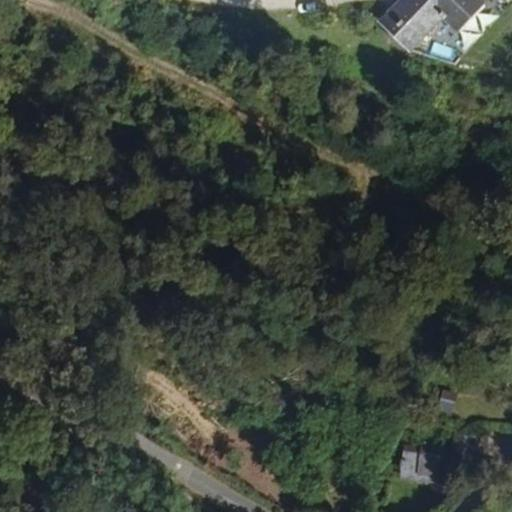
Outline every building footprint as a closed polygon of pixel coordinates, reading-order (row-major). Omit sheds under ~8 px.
[(415,0),(388,32),(422,58),(448,26),(464,37),(487,7),(478,0),(415,0)] [(511,432),(511,419),(503,419),(501,431),(511,432)] [(474,440),(477,425),(455,421),(452,435),(474,440)] [(444,452),(447,435),(434,434),(431,450),(444,452)] [(511,479),(511,443),(483,438),(478,472),(511,479)] [(459,511),(459,478),(442,477),(440,511),(459,511)] [(433,511),(435,492),(414,489),(412,503),(390,500),(388,511),(433,511)]
